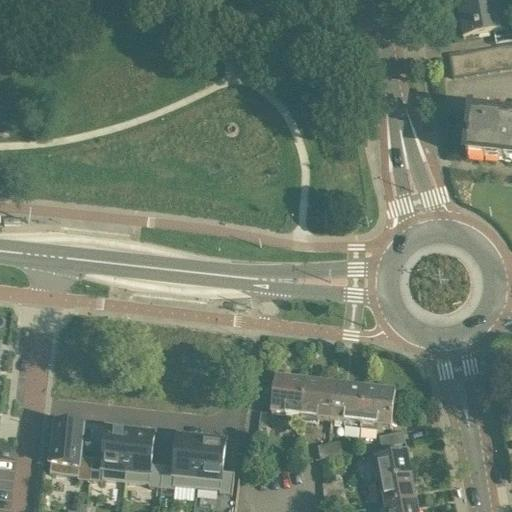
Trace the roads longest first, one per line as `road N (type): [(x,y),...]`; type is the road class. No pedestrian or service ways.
road 1 (secondary): [(51,257),(386,285)]
road 2 (secondary): [(423,233),(379,0)]
road 3 (residential): [(21,511),(45,298)]
road 4 (secondary): [(484,511),(451,338)]
